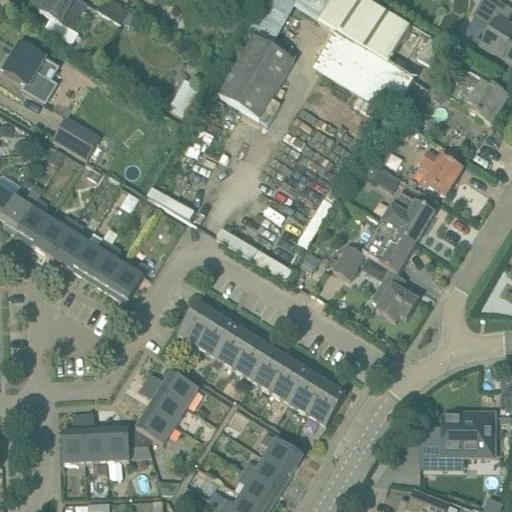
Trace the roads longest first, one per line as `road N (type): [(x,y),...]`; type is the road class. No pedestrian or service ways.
road 1 (residential): [(39,393),(104,390),(176,263),(193,256),(215,260),(411,379)]
road 2 (residential): [(457,353),(453,307),(511,211)]
road 3 (residential): [(39,393),(36,281),(0,256)]
road 4 (unclassified): [(337,485),(411,379)]
